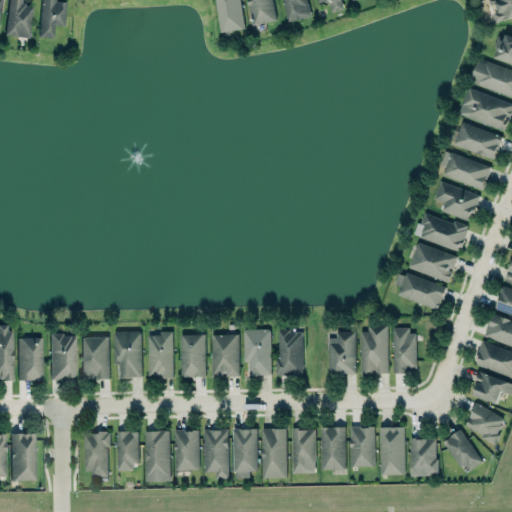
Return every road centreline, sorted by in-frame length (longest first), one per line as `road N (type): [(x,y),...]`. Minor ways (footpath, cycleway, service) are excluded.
road 1 (residential): [(432,398),(0,405)]
road 2 (residential): [(511,185),(432,398)]
